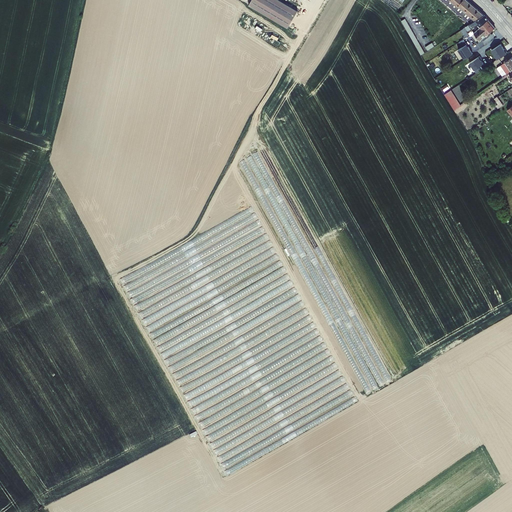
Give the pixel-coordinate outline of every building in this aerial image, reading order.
[(298,11),(278,0),(252,0),(249,6),(287,29),(298,11)] [(459,0),(454,6),(458,10),(466,0),(459,0)] [(466,0),(458,10),(462,13),(472,1),(470,0),(466,0)] [(462,13),(466,16),(476,5),(472,1),(462,13)] [(466,16),(470,19),(479,8),(476,5),(466,16)] [(470,19),(472,21),(484,13),(482,11),(479,8),(470,19)] [(461,29),(468,36),(472,34),(471,32),(474,29),(473,27),(479,23),(482,21),(484,23),(486,21),(486,20),(488,18),(484,13),(472,21),(461,29)] [(401,20),(422,55),(425,52),(405,18),(401,20)] [(491,21),(488,18),(486,20),(486,21),(484,23),(482,21),(479,23),(481,26),(482,26),(482,27),(485,24),(486,25),(491,21)] [(495,26),(491,21),(486,25),(485,24),(482,27),(482,26),(481,26),(476,31),(475,32),(479,37),(495,26)] [(491,48),(497,57),(507,50),(505,47),(504,48),(500,42),(491,48)] [(464,59),(473,53),(467,44),(458,49),(464,59)] [(480,55),(471,61),(476,70),(486,64),(480,55)] [(502,75),(511,68),(511,56),(497,66),(497,67),(502,75)] [(450,88),(444,92),(455,109),(461,105),(450,88)] [(499,96),(504,103),(509,99),(504,92),(499,96)]
